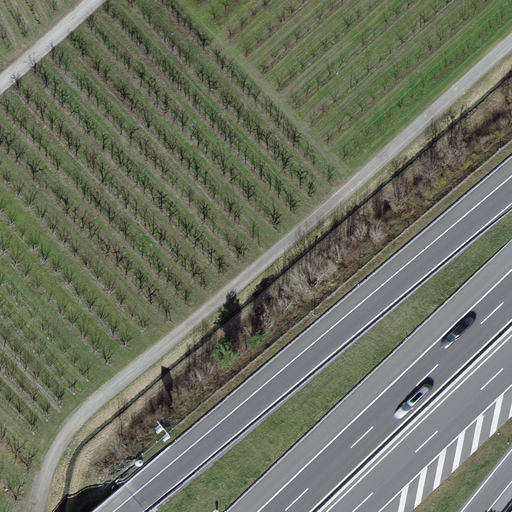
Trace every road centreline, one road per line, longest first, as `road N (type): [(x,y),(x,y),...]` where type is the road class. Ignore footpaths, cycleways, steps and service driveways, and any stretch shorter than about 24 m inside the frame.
road 1 (track): [(31,511),(61,435),(511,43)]
road 2 (motorway): [(511,185),(121,511)]
road 3 (motorway): [(511,293),(282,511)]
road 4 (motorway): [(353,511),(511,361)]
road 5 (track): [(0,86),(96,0)]
